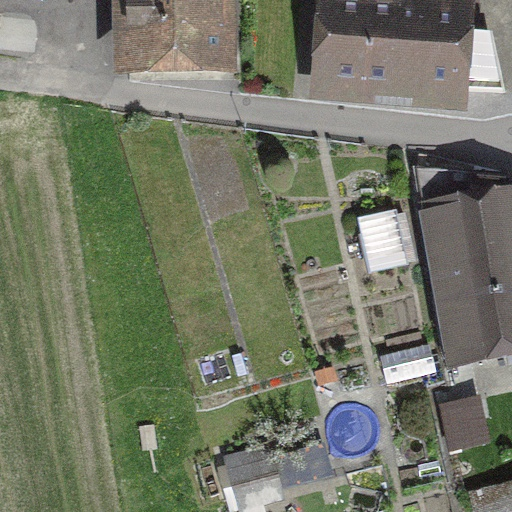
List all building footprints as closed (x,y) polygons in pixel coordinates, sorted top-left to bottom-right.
[(124,0),(123,67),(218,68),(219,0),(124,0)] [(324,0),(317,94),(455,104),(456,88),(490,90),(494,40),(473,38),(476,0),(324,0)] [(501,179),(420,192),(448,360),(511,349),(511,202),(505,203),(501,179)] [(394,220),(356,226),(364,273),(402,266),(394,220)] [(273,460),(219,475),(229,511),(242,511),(284,500),(273,460)] [(511,511),(511,486),(470,496),(473,511),(511,511)]
